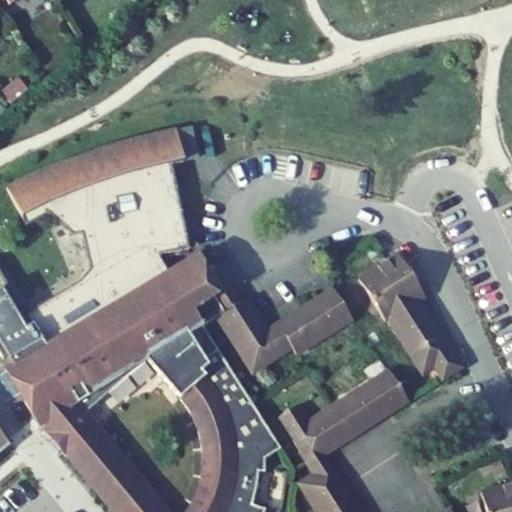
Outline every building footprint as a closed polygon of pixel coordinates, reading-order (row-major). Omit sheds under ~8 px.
[(102,28),(91,28),(91,38),(102,38),(102,28)] [(1,92),(11,102),(25,88),(15,77),(1,92)] [(13,367),(9,370),(28,402),(25,404),(41,429),(47,426),(118,511),(265,511),(266,510),(252,506),(256,492),(259,473),(264,473),(265,458),(281,449),(218,349),(203,359),(188,335),(202,326),(240,302),(230,287),(218,295),(194,257),(166,273),(157,258),(159,257),(158,256),(187,251),(171,165),(182,164),(176,131),(136,140),(63,164),(7,190),(26,228),(50,217),(72,239),(82,236),(91,270),(81,283),(25,316),(0,273),(0,354),(4,361),(8,359),(13,367)] [(387,259),(390,264),(400,258),(397,253),(388,259),(387,259)] [(421,302),(411,286),(416,283),(400,258),(390,264),(387,259),(357,278),(386,324),(388,322),(421,302)] [(416,283),(411,286),(421,302),(426,298),(416,283)] [(339,331),(354,322),(332,288),(316,298),(317,299),(305,307),(304,306),(297,310),(298,312),(277,325),(279,329),(292,348),(296,355),(338,329),(339,331)] [(249,297),(240,303),(216,318),(225,333),(227,332),(253,373),(292,348),(279,329),(267,337),(263,331),(268,328),(263,320),(262,321),(257,314),(259,313),(249,297)] [(216,318),(240,303),(240,302),(202,326),(203,326),(216,318)] [(434,366),(443,379),(460,368),(440,336),(438,337),(434,332),(438,330),(433,322),(432,324),(427,316),(429,315),(421,302),(388,322),(396,336),(398,335),(423,374),(434,366)] [(9,370),(6,371),(25,404),(28,402),(9,370)] [(407,401),(389,371),(346,398),(345,396),(331,405),(353,439),(368,429),(366,428),(378,420),(379,422),(387,417),(386,415),(407,401)] [(338,448),(353,439),(331,405),(318,414),(319,415),(307,423),(298,408),(288,414),(287,413),(279,418),(308,464),(337,447),(338,448)] [(118,511),(47,426),(41,429),(108,511),(118,511)] [(0,453),(9,446),(0,432),(0,453)] [(343,486),(329,465),(300,484),(317,511),(361,511),(357,505),(355,506),(348,494),(350,493),(344,485),(343,486)] [(511,511),(511,486),(482,494),(485,511),(511,511)]
